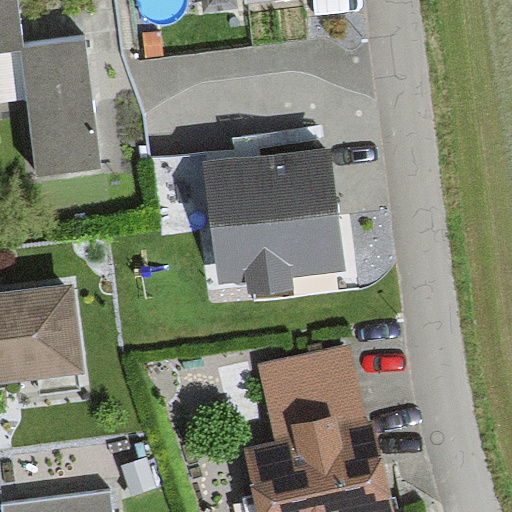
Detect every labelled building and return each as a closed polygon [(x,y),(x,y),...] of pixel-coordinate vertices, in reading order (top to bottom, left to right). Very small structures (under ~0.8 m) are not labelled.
[(0,0),(0,36),(24,34),(19,0),(0,0)] [(87,26),(24,34),(39,161),(102,153),(87,26)] [(344,252),(330,135),(209,150),(224,269),(249,266),(250,275),(295,269),(294,258),(344,252)] [(75,272),(0,280),(0,368),(86,358),(75,272)] [(398,511),(375,412),(369,414),(352,339),(260,360),(277,430),(247,437),(264,511),(398,511)] [(149,448),(126,456),(135,484),(142,481),(145,489),(161,484),(149,448)] [(5,511),(115,511),(113,485),(4,497),(5,511)]
